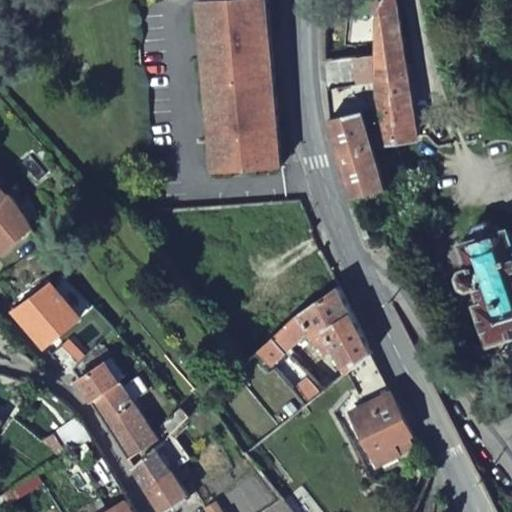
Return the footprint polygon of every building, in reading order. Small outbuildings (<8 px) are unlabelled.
[(200,0),(215,170),(282,165),(268,0),(200,0)] [(383,138),(384,143),(420,135),(400,0),(384,0),(375,16),(378,50),(383,138)] [(352,197),(356,196),(385,188),(367,108),(330,115),(352,197)] [(0,249),(28,228),(34,223),(26,214),(15,203),(0,186),(0,249)] [(15,203),(26,214),(30,219),(39,210),(24,194),(15,203)] [(477,305),(487,341),(511,333),(511,232),(511,231),(504,233),(502,228),(491,219),(477,224),(470,237),(471,243),(465,245),(470,267),(463,269),(459,275),(463,287),(469,288),(475,286),(481,302),(477,305)] [(65,271),(44,289),(63,314),(71,306),(68,301),(74,296),(81,290),(65,271)] [(306,407),(326,391),(330,388),(312,363),(306,368),(302,362),(305,360),(297,348),(309,339),(325,361),(336,353),(349,374),(374,355),(339,285),(301,312),(262,348),(306,407)] [(63,314),(44,289),(14,315),(34,339),(63,314)] [(81,290),(74,296),(85,307),(91,301),(81,290)] [(107,334),(88,354),(92,359),(115,343),(107,334)] [(349,374),(348,375),(362,407),(352,413),(376,466),(400,454),(395,445),(412,436),(374,355),(349,374)] [(89,405),(120,384),(105,360),(73,380),(89,405)] [(143,423),(120,384),(89,405),(113,442),(143,423)] [(174,430),(188,417),(181,409),(158,427),(164,440),(174,430)] [(87,442),(72,417),(67,418),(44,431),(60,458),(87,442)] [(154,443),(143,423),(113,442),(125,461),(154,443)] [(164,440),(157,446),(173,472),(192,459),(174,430),(164,440)] [(157,446),(131,471),(145,492),(173,472),(157,446)] [(164,511),(188,497),(173,472),(145,492),(157,511),(164,511)] [(29,475),(0,491),(0,511),(10,509),(5,500),(33,484),(29,475)] [(102,511),(131,511),(124,500),(102,511)]
